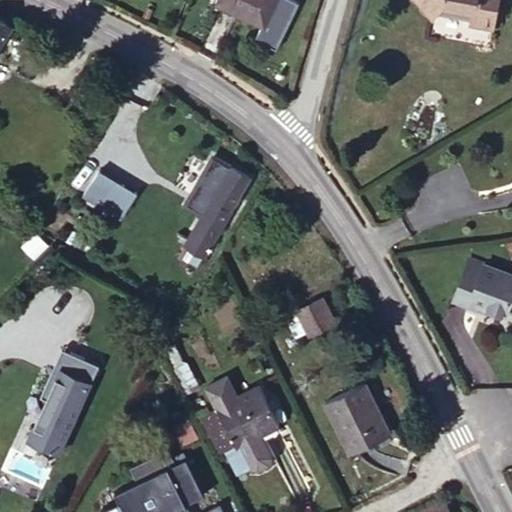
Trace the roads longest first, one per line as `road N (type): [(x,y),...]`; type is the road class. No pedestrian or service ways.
road 1 (tertiary): [(490,511),(297,151)]
road 2 (tertiary): [(297,151),(171,62),(33,0)]
road 3 (unknown): [(353,511),(511,419)]
road 4 (residential): [(297,151),(337,0)]
